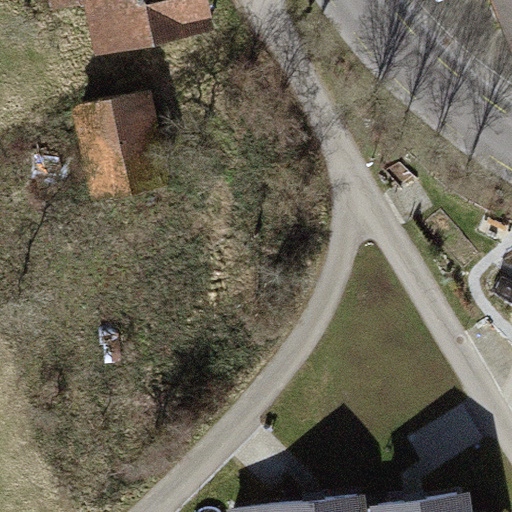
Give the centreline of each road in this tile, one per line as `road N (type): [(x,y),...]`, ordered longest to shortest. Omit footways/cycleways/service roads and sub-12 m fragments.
road 1 (track): [(511,434),(267,0)]
road 2 (track): [(355,165),(345,246),(316,322),(240,422),(152,511)]
road 3 (primary): [(363,0),(464,109),(511,138)]
